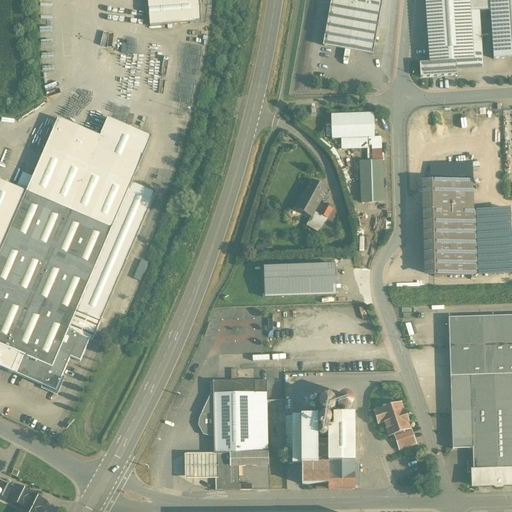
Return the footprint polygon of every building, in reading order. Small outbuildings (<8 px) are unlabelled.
[(147,0),(150,27),(201,23),(199,0),(147,0)] [(382,0),(330,0),(330,7),(329,7),(324,37),(374,46),(382,0)] [(468,0),(424,0),(429,64),(456,63),(473,61),(472,49),(481,48),(480,36),(471,37),(468,0)] [(511,0),(491,0),(495,58),(511,56),(511,0)] [(456,63),(429,64),(419,65),(420,79),(456,76),(456,63)] [(373,115),(331,116),(331,140),(374,139),(373,115)] [(101,138),(58,119),(26,192),(111,229),(151,137),(108,119),(101,138)] [(380,163),(361,164),(362,204),(381,203),(380,163)] [(431,165),(431,183),(472,182),(471,164),(431,165)] [(0,181),(0,248),(2,249),(26,192),(0,181)] [(307,192),(305,191),(296,209),(311,217),(314,212),(320,201),(318,200),(324,189),(313,182),(307,192)] [(431,183),(421,184),(424,277),(475,275),(473,212),(472,182),(431,183)] [(330,192),(324,189),(318,200),(320,201),(324,203),(330,192)] [(111,229),(26,192),(2,249),(0,253),(0,345),(10,350),(2,369),(11,373),(35,317),(68,330),(76,312),(111,229)] [(332,208),(325,204),(319,215),(326,219),(332,208)] [(508,210),(473,212),(475,275),(511,274),(508,210)] [(319,215),(314,212),(311,217),(307,225),(319,232),(326,219),(319,215)] [(334,265),(263,268),(264,299),(335,296),(334,265)] [(100,322),(76,312),(68,330),(89,340),(92,341),(100,322)] [(511,316),(448,319),(452,450),(472,449),(472,462),(473,473),(473,487),(511,485),(511,316)] [(68,330),(35,317),(11,373),(12,373),(21,377),(27,379),(55,391),(70,358),(80,362),(89,340),(68,330)] [(10,350),(0,345),(0,368),(11,374),(12,373),(11,373),(2,369),(10,350)] [(266,381),(214,382),(214,394),(266,393),(266,381)] [(266,393),(214,394),(212,394),(202,415),(200,421),(200,427),(205,434),(209,434),(215,434),(267,434),(266,393)] [(278,400),(278,421),(286,421),(286,401),(278,400)] [(402,412),(399,404),(380,410),(380,411),(374,413),(374,414),(377,423),(377,424),(378,424),(378,423),(384,421),(389,437),(394,435),(397,446),(402,445),(403,448),(415,444),(410,429),(408,429),(406,422),(408,422),(404,412),(402,412)] [(333,428),(327,428),(328,441),(328,485),(328,490),(354,490),(353,415),(333,416),(333,428)] [(317,416),(291,417),(292,465),(301,465),(317,465),(317,441),(317,416)] [(267,434),(215,434),(215,455),(229,454),(229,466),(236,466),(268,466),(267,434)] [(317,441),(317,465),(301,465),(301,485),(316,485),(327,485),(328,485),(328,441),(317,441)] [(229,454),(215,455),(215,474),(216,479),(216,491),(240,490),(240,485),(236,485),(236,466),(229,466),(229,454)] [(201,456),(185,456),(185,480),(202,479),(216,479),(215,474),(215,455),(201,456)] [(45,502),(29,494),(29,493),(15,486),(15,487),(7,484),(1,496),(22,507),(19,511),(43,511),(44,511),(41,510),(45,502)]
